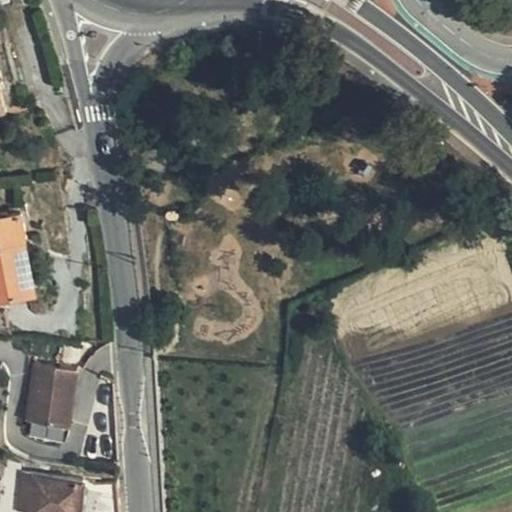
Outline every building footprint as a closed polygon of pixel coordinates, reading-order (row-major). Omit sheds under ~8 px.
[(0,109),(8,107),(0,75),(0,109)] [(146,151),(150,170),(168,165),(163,147),(146,151)] [(0,297),(35,291),(24,237),(31,236),(24,206),(0,211),(0,297)] [(71,423),(78,364),(35,359),(27,417),(71,423)] [(81,511),(86,476),(24,469),(19,506),(32,508),(31,511),(81,511)] [(93,482),(89,511),(123,511),(120,478),(93,482)]
